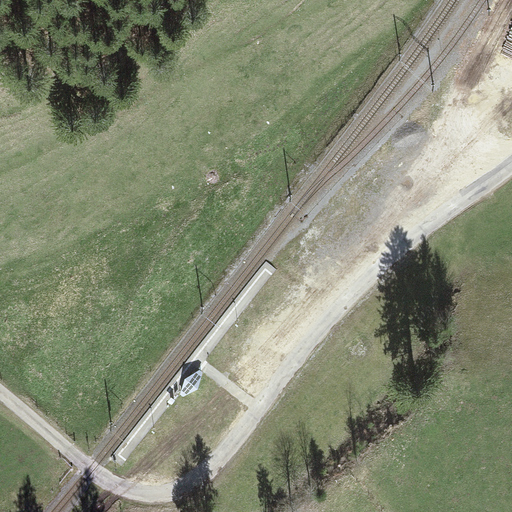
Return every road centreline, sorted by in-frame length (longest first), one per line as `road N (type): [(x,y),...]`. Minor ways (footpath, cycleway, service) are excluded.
road 1 (unclassified): [(511,164),(370,275),(222,454),(185,485),(158,493),(111,482),(0,391)]
road 2 (track): [(432,219),(464,149),(511,76)]
